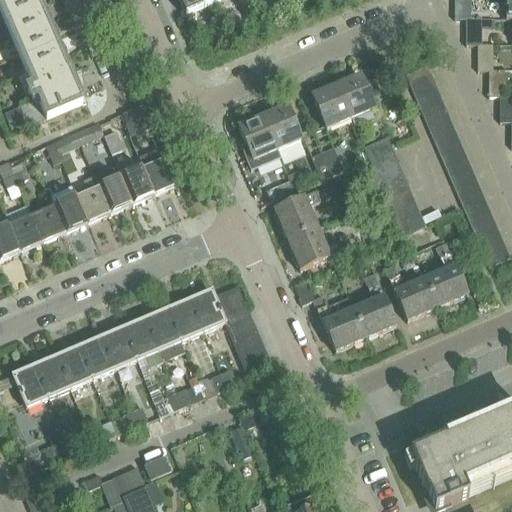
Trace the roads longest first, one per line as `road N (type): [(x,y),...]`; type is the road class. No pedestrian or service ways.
road 1 (residential): [(190,112),(430,7)]
road 2 (residential): [(0,334),(239,233)]
road 3 (residential): [(74,479),(305,380)]
road 4 (residential): [(317,405),(511,321)]
road 5 (residential): [(511,189),(430,7)]
road 6 (residential): [(0,162),(101,118),(118,103),(118,74)]
road 7 (residential): [(305,380),(239,233)]
road 8 (residential): [(239,233),(190,112)]
